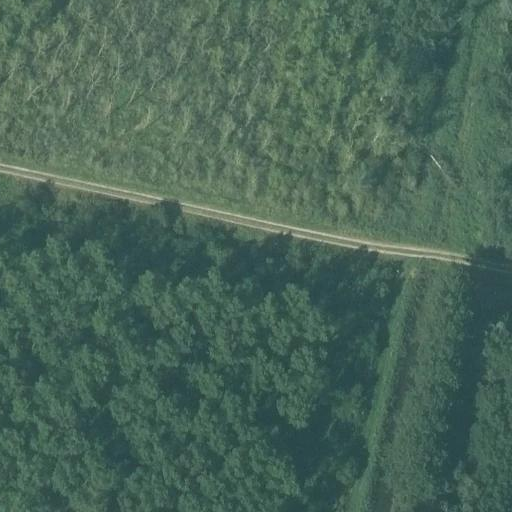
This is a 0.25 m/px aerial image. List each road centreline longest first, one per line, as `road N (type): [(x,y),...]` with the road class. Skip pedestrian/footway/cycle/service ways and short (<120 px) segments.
road 1 (track): [(0,169),(328,240),(511,270)]
road 2 (track): [(348,511),(401,252)]
